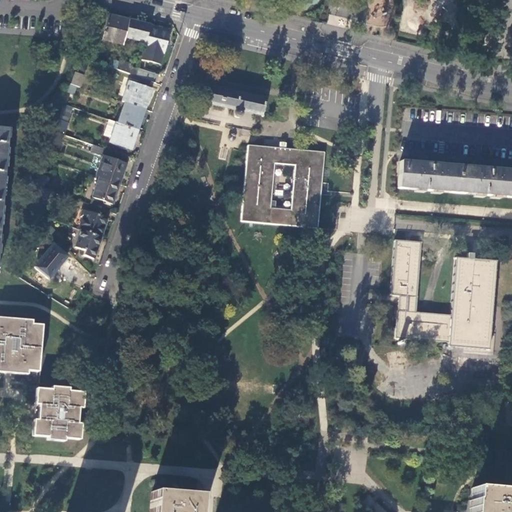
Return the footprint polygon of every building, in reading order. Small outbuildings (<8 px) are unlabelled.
[(500,10),(492,9),(488,44),(496,45),(500,10)] [(101,40),(122,45),(124,37),(128,20),(108,14),(101,40)] [(128,20),(124,37),(145,42),(150,25),(128,20)] [(150,25),(145,42),(144,48),(141,59),(160,63),(163,53),(164,53),(170,30),(150,25)] [(109,60),(108,67),(116,70),(118,62),(109,60)] [(118,61),(118,62),(116,70),(128,74),(130,65),(130,64),(118,61)] [(130,65),(128,74),(131,75),(136,77),(138,68),(139,67),(130,65)] [(157,75),(138,68),(136,77),(150,81),(152,82),(154,83),(157,75)] [(83,76),(74,72),(70,84),(76,86),(79,87),(83,76)] [(150,81),(136,77),(131,75),(128,82),(127,82),(120,102),(123,103),(144,110),(150,90),(148,89),(150,81)] [(76,86),(70,84),(69,84),(66,92),(73,94),(76,86)] [(235,117),(237,117),(238,116),(239,116),(240,114),(241,111),(259,115),(259,116),(260,116),(261,116),(262,115),(262,114),(262,113),(261,112),(264,112),(265,110),(262,109),(263,105),(266,105),(266,103),(263,102),(264,99),(266,99),(266,98),(267,97),(266,96),(264,96),(263,96),(262,97),(238,92),(206,86),(203,103),(232,109),(231,113),(231,114),(232,115),(233,116),(235,117)] [(137,130),(144,110),(123,103),(116,123),(137,130)] [(62,104),(57,119),(66,123),(72,107),(62,104)] [(66,123),(57,119),(52,131),(62,134),(66,123)] [(108,120),(102,135),(109,138),(115,122),(108,120)] [(116,123),(115,122),(109,138),(108,142),(129,150),(137,130),(116,123)] [(62,134),(52,131),(49,142),(58,146),(62,134)] [(102,156),(94,176),(98,177),(118,184),(125,164),(124,164),(126,157),(91,145),(89,152),(102,156)] [(317,228),(320,192),(324,151),(282,148),(247,145),(241,221),(317,228)] [(511,170),(399,162),(397,188),(511,197),(511,170)] [(46,178),(37,175),(34,184),(42,188),(46,178)] [(111,204),(118,184),(98,177),(91,197),(111,204)] [(42,188),(34,184),(30,194),(45,200),(49,190),(42,188)] [(80,231),(100,238),(106,219),(84,212),(82,219),(79,230),(80,231)] [(93,259),(100,238),(80,231),(75,247),(84,251),(82,256),(93,259)] [(420,240),(393,238),(387,293),(396,294),(393,338),(445,342),(445,346),(487,349),(491,306),(494,261),(454,257),(448,314),(415,311),(420,240)] [(33,267),(47,279),(66,257),(51,245),(33,267)] [(502,307),(491,306),(487,349),(505,351),(502,307)] [(11,375),(25,376),(25,373),(35,374),(39,328),(29,327),(29,323),(0,319),(0,373),(4,374),(8,374),(11,375)] [(32,419),(30,437),(46,438),(45,441),(63,442),(63,440),(78,441),(79,425),(76,425),(77,410),(80,410),(82,393),(67,392),(67,389),(50,387),(49,391),(34,390),(33,404),(33,411),(32,419)] [(511,511),(511,503),(511,504),(511,502),(511,490),(471,487),(470,500),(469,500),(467,511),(511,511)] [(195,511),(197,502),(197,496),(152,492),(149,511),(195,511)]
